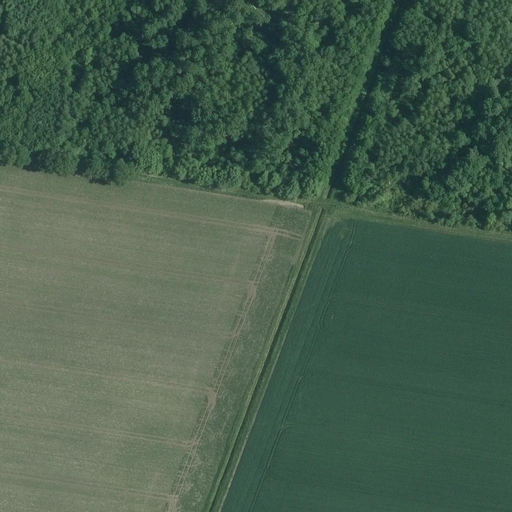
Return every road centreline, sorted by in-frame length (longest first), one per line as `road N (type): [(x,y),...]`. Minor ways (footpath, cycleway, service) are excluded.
road 1 (track): [(511,233),(138,174)]
road 2 (track): [(333,205),(409,0)]
